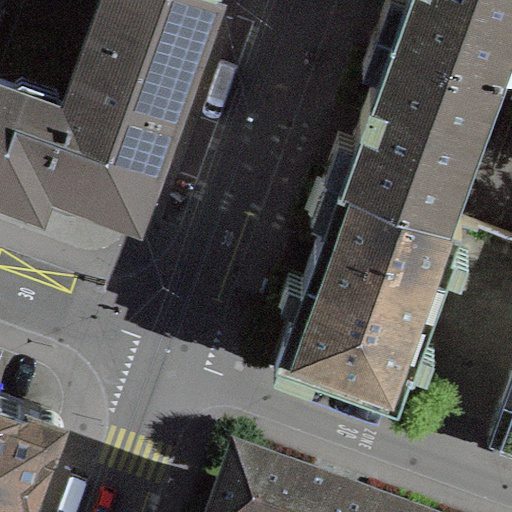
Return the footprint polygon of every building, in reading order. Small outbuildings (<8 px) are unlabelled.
[(110,190),(136,200),(208,0),(22,0),(0,61),(0,69),(72,95),(46,167),(110,190)] [(511,42),(511,0),(399,0),(391,23),(505,64),(511,42)] [(339,169),(452,210),(452,209),(505,64),(391,23),(377,62),(353,129),(338,123),(325,161),(329,162),(328,164),(328,165),(339,169)] [(0,69),(0,176),(38,190),(46,167),(72,95),(0,69)] [(461,214),(452,210),(339,169),(275,345),(278,346),(316,360),(398,390),(409,358),(412,359),(413,356),(455,241),(456,238),(453,237),(461,215),(461,214)] [(511,362),(490,423),(511,431),(511,362)] [(0,511),(23,511),(57,420),(51,406),(0,387),(0,511)] [(317,511),(236,482),(225,511),(317,511)]
